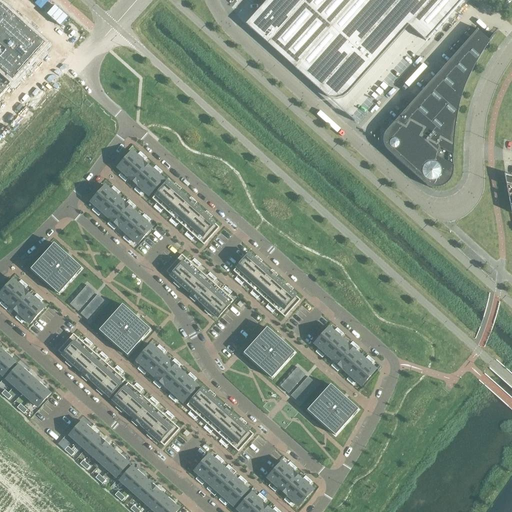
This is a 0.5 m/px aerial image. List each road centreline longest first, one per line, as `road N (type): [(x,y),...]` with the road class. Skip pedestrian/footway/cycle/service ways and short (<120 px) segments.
road 1 (tertiary): [(114,25),(511,379)]
road 2 (unclassified): [(212,0),(237,34),(355,142),(426,205),(446,210),(468,196),(484,103),(511,52)]
road 3 (residential): [(131,126),(391,357),(395,373),(335,482)]
road 4 (tertiary): [(511,303),(176,0)]
road 5 (residential): [(335,482),(221,380),(160,289),(64,208)]
road 6 (residential): [(211,511),(0,323)]
road 7 (unclassified): [(81,54),(0,143)]
